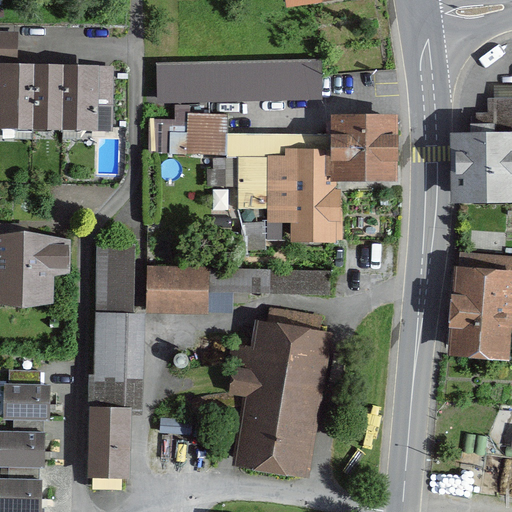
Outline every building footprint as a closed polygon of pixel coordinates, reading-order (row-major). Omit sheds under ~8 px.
[(0,34),(0,49),(14,49),(15,34),(0,34)] [(0,49),(0,64),(14,65),(14,49),(0,49)] [(328,56),(166,61),(167,101),(329,96),(328,56)] [(3,69),(2,123),(33,124),(34,70),(3,69)] [(34,70),(33,124),(62,124),(63,70),(34,70)] [(111,98),(108,98),(109,71),(63,70),(62,124),(92,125),(92,127),(110,128),(111,98)] [(478,141),(511,140),(511,101),(491,101),(491,116),(477,116),(478,141)] [(149,120),(149,152),(227,155),(227,134),(228,115),(188,113),(188,108),(180,108),(179,121),(149,120)] [(342,134),(342,176),(387,176),(387,120),(333,120),(333,134),(342,134)] [(341,201),(330,201),(330,134),(227,134),(227,155),(227,157),(237,157),(237,209),(270,209),(270,220),(297,220),(297,237),(340,238),(341,201)] [(511,140),(478,141),(458,141),(459,195),(511,194),(511,140)] [(244,223),(245,249),(262,248),(261,223),(244,223)] [(47,296),(48,271),(66,272),(66,241),(0,239),(0,288),(22,289),(21,295),(47,296)] [(511,259),(463,256),(456,349),(501,353),(506,294),(511,294),(511,259)] [(152,298),(203,299),(203,287),(204,269),(153,267),(152,298)] [(325,291),(325,272),(204,269),(203,287),(325,291)] [(228,370),(236,371),(233,391),(257,395),(247,461),(297,468),(321,317),(271,310),(264,351),(232,346),(228,370)] [(100,375),(95,375),(94,409),(127,410),(130,318),(102,317),(100,375)] [(50,419),(50,385),(40,385),(40,371),(10,370),(9,384),(5,384),(4,418),(50,419)] [(92,471),(125,472),(127,410),(94,409),(92,471)] [(0,465),(44,466),(45,433),(0,431),(0,465)] [(0,511),(40,511),(42,480),(0,479),(0,511)]
